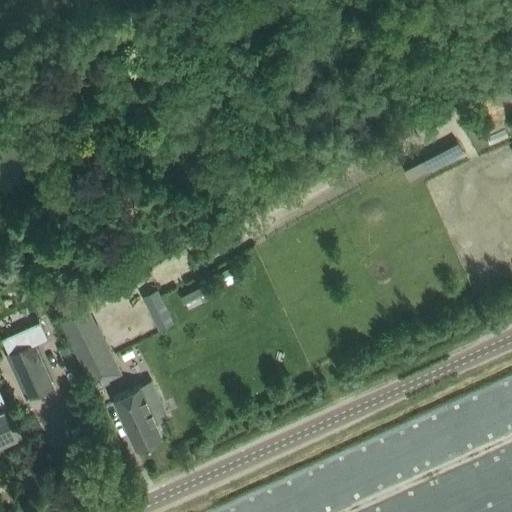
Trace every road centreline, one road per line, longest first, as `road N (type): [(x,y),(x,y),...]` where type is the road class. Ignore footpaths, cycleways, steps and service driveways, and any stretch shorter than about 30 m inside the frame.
road 1 (unknown): [(511,86),(134,282),(153,331)]
road 2 (unclassified): [(122,511),(511,344)]
